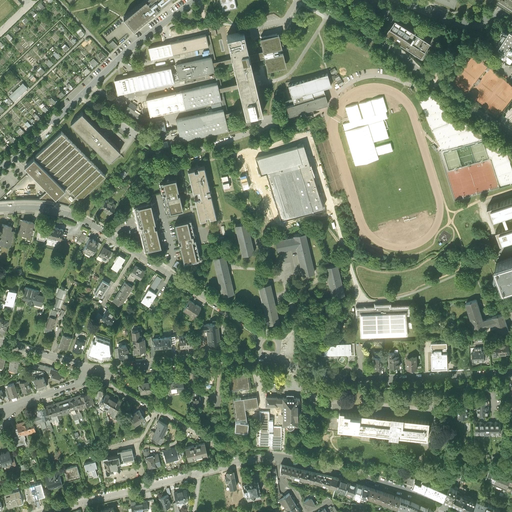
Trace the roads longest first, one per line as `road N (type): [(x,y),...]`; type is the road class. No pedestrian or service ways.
road 1 (residential): [(265,336),(89,223),(51,210),(0,210)]
road 2 (tertiary): [(196,0),(118,59),(0,169)]
road 3 (unclassified): [(511,135),(396,52),(302,0)]
road 4 (residential): [(276,360),(359,378),(511,372)]
road 5 (residential): [(444,507),(279,457)]
road 6 (residential): [(200,471),(50,511)]
road 7 (residential): [(105,371),(258,356)]
road 8 (residential): [(105,371),(104,381),(220,439)]
road 9 (tertiary): [(394,0),(468,27),(511,3)]
